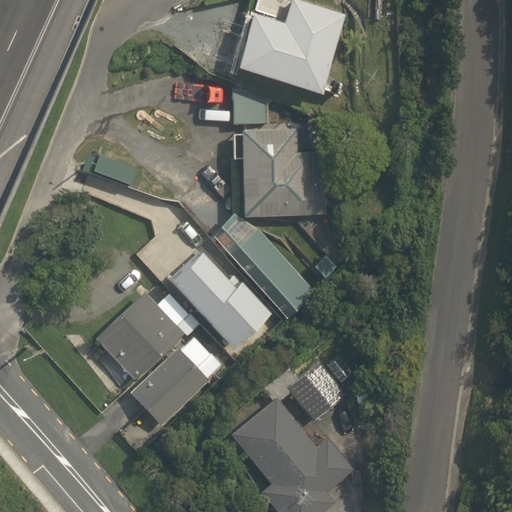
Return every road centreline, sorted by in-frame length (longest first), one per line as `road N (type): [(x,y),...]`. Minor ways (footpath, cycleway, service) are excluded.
road 1 (residential): [(426,511),(444,433),(474,165),(478,0)]
road 2 (residential): [(0,317),(119,12)]
road 3 (tertiary): [(0,393),(100,511)]
